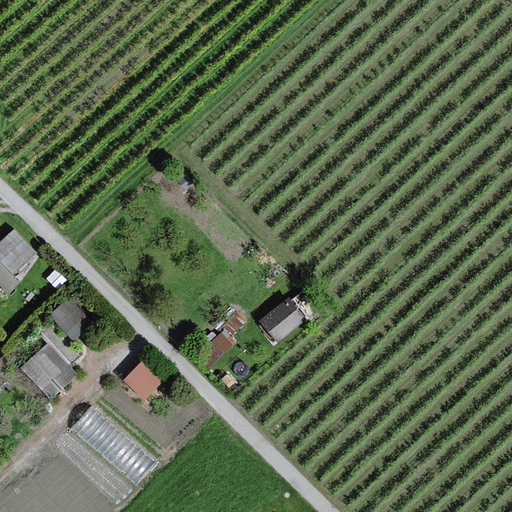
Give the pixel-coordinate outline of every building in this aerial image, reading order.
[(34,252),(15,232),(0,246),(0,257),(13,272),(34,252)] [(66,279),(56,270),(48,278),(58,287),(66,279)] [(304,317),(289,299),(262,321),(277,339),(304,317)] [(90,323),(70,300),(54,315),(74,337),(90,323)] [(244,321),(237,313),(226,325),(233,332),(244,321)] [(234,342),(224,332),(198,357),(208,367),(234,342)] [(74,374),(47,346),(25,368),(52,395),(74,374)] [(150,357),(127,380),(144,397),(167,374),(150,357)] [(233,381),(227,375),(222,379),(229,386),(233,381)] [(103,450),(139,480),(158,458),(122,428),(103,450)]
